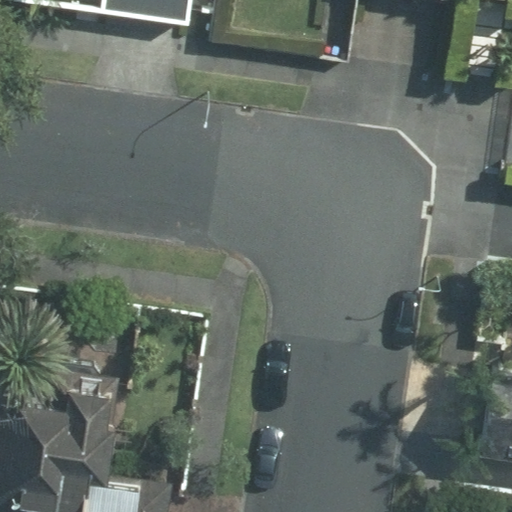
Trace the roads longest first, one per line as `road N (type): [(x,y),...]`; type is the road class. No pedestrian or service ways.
road 1 (residential): [(331,511),(379,190),(0,131)]
road 2 (unknown): [(375,213),(423,198),(511,188)]
